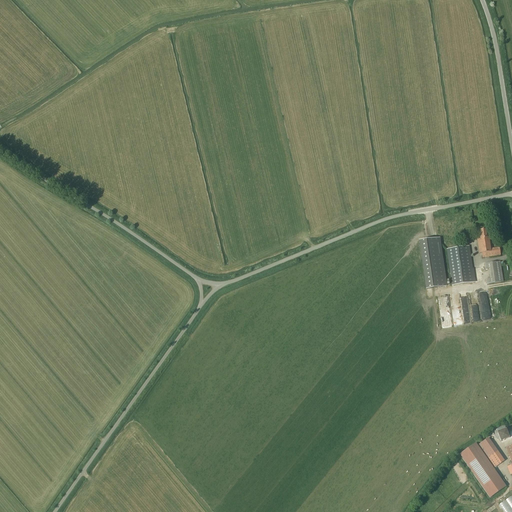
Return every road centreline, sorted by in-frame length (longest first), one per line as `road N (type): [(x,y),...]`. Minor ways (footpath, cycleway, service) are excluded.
road 1 (unclassified): [(511,193),(381,221),(220,285)]
road 2 (unclassified): [(51,511),(201,304)]
road 3 (unclassified): [(198,279),(0,150)]
road 4 (unclassified): [(511,147),(482,0)]
